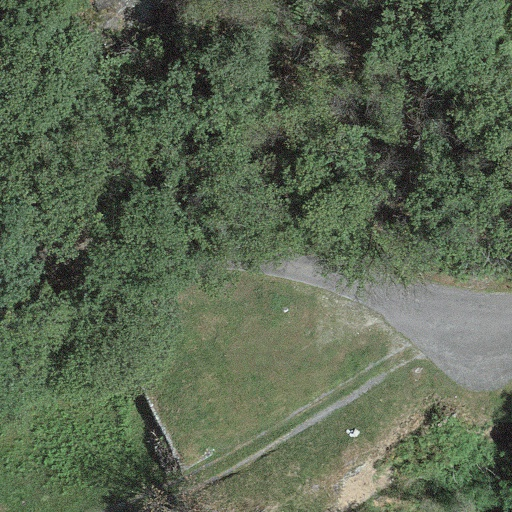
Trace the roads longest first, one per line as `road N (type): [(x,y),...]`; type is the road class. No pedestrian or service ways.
road 1 (unclassified): [(0,266),(233,255),(355,279),(438,310),(511,314)]
road 2 (track): [(125,511),(347,393),(438,310)]
